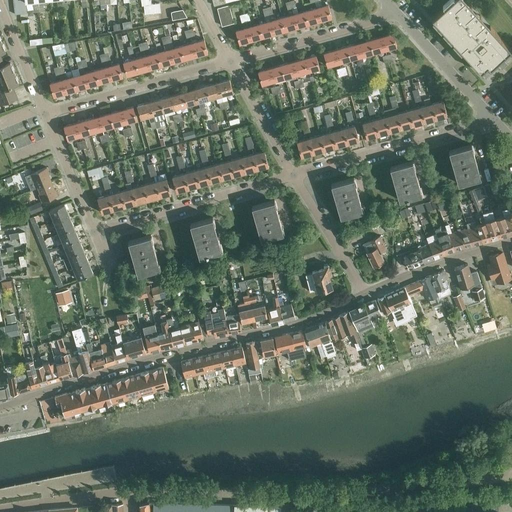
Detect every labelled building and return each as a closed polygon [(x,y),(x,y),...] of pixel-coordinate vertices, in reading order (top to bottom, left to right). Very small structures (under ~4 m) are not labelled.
[(33,11),(38,11),(37,0),(24,0),(25,2),(32,1),(33,11)] [(140,0),(141,6),(143,5),(144,14),(160,12),(159,3),(150,4),(150,1),(148,1),(147,0),(140,0)] [(262,36),(273,33),(264,0),(262,0),(260,1),(266,22),(259,24),(262,36)] [(285,30),(281,17),(275,19),(271,6),(267,7),(265,0),(264,0),(273,33),(285,30)] [(285,30),(296,27),(289,0),(285,2),(289,15),(281,17),(285,30)] [(308,24),(304,11),(294,14),(292,8),(296,7),(294,0),(290,0),(289,0),(296,27),(308,24)] [(454,41),(463,50),(462,51),(482,73),(483,72),(482,70),(487,65),(490,68),(496,62),(498,64),(499,63),(497,61),(510,50),(511,52),(511,51),(511,50),(490,26),(489,26),(489,27),(488,28),(468,6),(469,5),(470,6),(471,5),(470,4),(469,4),(465,0),(447,0),(442,5),(443,7),(432,18),(433,19),(434,19),(442,28),(442,29),(443,30),(444,30),(453,39),(452,40),(453,41),(454,41)] [(181,2),(172,5),(175,13),(184,9),(181,2)] [(217,8),(221,26),(233,23),(228,5),(217,8)] [(316,8),(319,20),(331,17),(328,5),(316,8)] [(308,24),(319,20),(316,8),(304,11),(308,24)] [(251,39),(262,36),(259,24),(247,27),(251,39)] [(184,59),(180,46),(174,48),(168,27),(163,28),(165,36),(173,62),(184,59)] [(239,43),(251,39),(247,27),(235,30),(239,43)] [(192,43),(195,56),(207,52),(204,39),(197,41),(193,28),(188,29),(191,36),(193,42),(192,43)] [(41,34),(42,44),(43,44),(42,43),(51,42),(50,36),(42,37),(41,33),(41,34)] [(380,36),(384,49),(396,46),(392,33),(380,36)] [(29,46),(42,44),(41,34),(37,34),(37,37),(28,38),(29,46)] [(161,65),(173,62),(165,36),(161,37),(165,50),(158,52),(161,65)] [(373,52),(384,49),(380,36),(369,40),(373,52)] [(63,43),(65,48),(65,47),(67,52),(77,48),(76,40),(63,43)] [(375,56),(373,52),(369,40),(358,43),(361,56),(362,55),(363,61),(365,69),(370,67),(368,58),(375,56)] [(184,59),(195,56),(192,43),(180,46),(184,59)] [(350,59),(361,56),(358,43),(346,46),(350,59)] [(107,67),(110,80),(122,76),(119,63),(112,65),(107,46),(103,47),(104,53),(106,61),(108,66),(107,67)] [(338,62),(350,59),(346,46),(335,49),(338,62)] [(327,65),(338,62),(335,49),(323,53),(327,65)] [(150,68),(161,65),(158,52),(146,55),(150,68)] [(76,89),(73,76),(67,78),(65,71),(64,72),(61,61),(59,62),(57,54),(55,55),(58,66),(60,73),(61,79),(65,92),(76,89)] [(138,72),(150,68),(146,55),(135,59),(138,72)] [(304,58),(307,71),(319,67),(316,55),(304,58)] [(296,74),(307,71),(304,58),(292,61),(296,74)] [(0,78),(14,73),(10,63),(4,65),(1,59),(0,59),(0,78)] [(126,75),(138,72),(135,59),(123,62),(126,75)] [(71,70),(73,76),(76,89),(88,86),(84,73),(83,68),(80,60),(76,61),(78,68),(71,70)] [(285,77),(296,74),(292,61),(281,64),(285,77)] [(273,80),(285,77),(281,64),(270,68),(273,80)] [(99,83),(110,80),(107,67),(95,70),(99,83)] [(261,84),(273,80),(270,68),(258,71),(261,84)] [(88,86),(99,83),(95,70),(84,73),(88,86)] [(14,73),(0,78),(0,104),(17,97),(13,85),(18,83),(14,73)] [(53,96),(65,92),(61,79),(50,83),(53,96)] [(217,83),(221,95),(233,92),(229,79),(217,83)] [(221,95),(217,83),(206,86),(209,98),(215,97),(217,103),(218,102),(220,109),(224,108),(222,100),(221,95)] [(440,86),(439,86),(438,83),(433,84),(434,87),(433,88),(435,96),(442,94),(440,86)] [(204,100),(209,98),(206,86),(194,89),(198,102),(200,107),(199,107),(201,115),(206,113),(204,106),(206,106),(204,100)] [(186,105),(198,102),(194,89),(183,92),(186,105)] [(175,108),(186,105),(183,92),(171,96),(175,108)] [(163,111),(175,108),(171,96),(160,99),(163,111)] [(368,109),(374,107),(372,101),(370,102),(369,98),(366,99),(366,101),(368,109)] [(157,113),(163,111),(160,99),(148,102),(156,128),(161,126),(157,113)] [(397,114),(397,113),(395,107),(398,106),(397,100),(391,102),(392,107),(384,110),(389,132),(401,129),(397,114)] [(431,104),(435,119),(447,116),(442,101),(431,104)] [(152,129),(156,128),(148,102),(137,105),(140,118),(148,116),(152,129)] [(326,106),(328,111),(337,108),(336,103),(326,106)] [(313,106),(315,112),(322,110),(321,104),(313,106)] [(423,123),(435,119),(431,104),(419,107),(423,123)] [(122,110),(125,122),(137,119),(133,106),(122,110)] [(412,126),(423,123),(419,107),(408,110),(412,126)] [(287,113),(289,119),(302,116),(300,109),(287,113)] [(389,132),(384,110),(383,109),(378,110),(380,118),(374,120),(378,135),(389,132)] [(114,125),(125,122),(122,110),(110,113),(114,125)] [(401,129),(412,126),(408,110),(397,113),(397,114),(401,129)] [(116,131),(114,125),(110,113),(99,116),(102,129),(106,142),(106,141),(111,160),(117,158),(112,139),(110,140),(108,133),(116,131)] [(342,129),(347,144),(358,141),(354,126),(358,125),(356,118),(353,118),(352,114),(346,115),(347,121),(348,120),(350,127),(342,129)] [(102,143),(106,142),(102,129),(99,116),(87,119),(91,132),(102,129),(103,134),(100,135),(102,143)] [(79,135),(91,132),(87,119),(76,122),(79,135)] [(304,133),(307,132),(303,120),(297,122),(300,132),(303,131),(304,133)] [(366,139),(378,135),(374,120),(362,123),(366,139)] [(68,138),(79,135),(76,122),(64,126),(68,138)] [(335,147),(347,144),(342,129),(331,132),(335,147)] [(324,150),(335,147),(331,132),(320,135),(324,150)] [(313,154),(324,150),(320,135),(308,138),(313,154)] [(301,157),(313,154),(308,138),(297,142),(301,157)] [(136,148),(139,157),(148,153),(145,144),(136,148)] [(476,158),(475,158),(471,144),(449,150),(458,183),(481,177),(477,164),(478,164),(476,158)] [(252,154),(256,169),(268,166),(264,150),(252,154)] [(86,167),(99,165),(96,153),(84,155),(86,167)] [(245,172),(256,169),(252,154),(241,157),(245,172)] [(234,176),(245,172),(241,157),(229,160),(234,176)] [(222,179),(234,176),(229,160),(218,163),(222,179)] [(418,175),(416,175),(412,161),(390,167),(400,200),(406,198),(406,199),(410,198),(409,197),(421,193),(418,180),(419,180),(418,175)] [(211,182),(222,179),(218,163),(207,166),(211,182)] [(200,185),(211,182),(207,166),(195,170),(200,185)] [(38,187),(51,181),(48,173),(49,173),(47,167),(30,173),(34,182),(35,181),(38,187)] [(188,188),(200,185),(195,170),(184,173),(188,188)] [(176,192),(188,188),(184,173),(172,176),(176,192)] [(358,191),(357,191),(353,177),(331,184),(340,216),(363,210),(359,197),(360,196),(358,191)] [(154,181),(158,197),(170,193),(166,178),(154,181)] [(491,183),(495,193),(496,194),(505,190),(502,180),(491,183)] [(51,181),(38,187),(40,192),(38,193),(42,202),(58,195),(56,188),(55,189),(51,181)] [(147,200),(158,197),(154,181),(143,184),(147,200)] [(487,196),(495,193),(491,183),(484,185),(487,196)] [(136,203),(147,200),(143,184),(131,187),(136,203)] [(501,237),(494,219),(489,220),(487,215),(485,216),(482,209),(483,208),(480,199),(486,197),(482,185),(473,188),(483,216),(492,240),(501,237)] [(124,206),(136,203),(131,187),(120,191),(124,206)] [(483,216),(473,188),(473,187),(468,188),(477,211),(478,210),(481,216),(478,217),(480,222),(482,221),(482,223),(479,224),(478,222),(476,222),(475,220),(474,221),(483,242),(492,240),(483,216)] [(113,209),(124,206),(120,191),(109,194),(113,209)] [(101,213),(113,209),(109,194),(97,197),(101,213)] [(425,202),(428,211),(439,207),(436,198),(425,202)] [(279,213),(278,214),(274,200),(251,206),(261,239),(283,232),(279,219),(281,218),(279,213)] [(28,207),(31,214),(43,209),(40,201),(28,207)] [(414,211),(416,218),(419,216),(418,213),(425,211),(422,202),(415,205),(417,210),(414,211)] [(54,221),(69,215),(64,203),(49,209),(54,221)] [(396,212),(398,219),(406,216),(404,209),(396,212)] [(34,229),(45,225),(44,222),(38,224),(34,215),(29,217),(34,229)] [(58,232),(74,226),(69,215),(54,221),(58,232)] [(464,248),(458,231),(452,233),(446,216),(442,217),(446,229),(448,234),(454,250),(464,248)] [(501,237),(511,234),(504,216),(494,219),(501,237)] [(217,231),(216,231),(212,217),(189,224),(199,256),(206,254),(206,255),(209,254),(209,253),(221,250),(217,236),(219,236),(217,231)] [(473,245),(483,242),(474,221),(466,223),(467,226),(467,228),(473,245)] [(39,241),(44,239),(39,227),(45,225),(34,229),(39,241)] [(63,244),(79,238),(74,226),(58,232),(63,244)] [(448,234),(446,229),(441,231),(440,228),(435,230),(438,238),(437,238),(444,254),(454,250),(448,234)] [(464,248),(473,245),(467,228),(460,230),(459,228),(457,229),(458,231),(464,248)] [(155,248),(154,249),(150,235),(128,241),(138,273),(159,267),(156,254),(157,253),(155,248)] [(367,252),(374,267),(384,261),(380,252),(386,248),(380,235),(362,243),(367,251),(366,251),(367,252)] [(68,256),(83,249),(79,238),(63,244),(68,256)] [(428,243),(428,244),(434,258),(444,254),(437,238),(436,239),(428,243)] [(44,252),(49,250),(44,239),(39,241),(44,252)] [(424,262),(434,258),(428,244),(418,248),(419,249),(424,262)] [(73,267),(88,261),(83,249),(68,256),(73,267)] [(408,268),(424,262),(419,249),(404,255),(408,268)] [(48,264),(53,262),(49,250),(44,252),(48,264)] [(497,282),(510,277),(502,252),(489,256),(491,263),(487,264),(491,278),(495,276),(497,282)] [(88,261),(73,267),(78,279),(93,272),(88,261)] [(300,261),(291,265),(289,266),(293,274),(304,269),(300,261)] [(53,275),(58,273),(53,262),(48,264),(53,275)] [(467,263),(454,267),(461,288),(470,285),(474,299),(484,296),(476,270),(470,272),(467,263)] [(330,268),(329,268),(328,265),(323,266),(324,268),(311,271),(312,272),(305,275),(309,290),(311,290),(316,288),(317,292),(318,291),(319,292),(320,293),(324,292),(324,291),(324,290),(332,287),(329,276),(332,275),(330,268)] [(272,273),(273,278),(274,278),(275,283),(278,282),(277,278),(283,275),(284,278),(288,276),(285,267),(273,273),(272,273)] [(436,291),(439,297),(450,292),(445,280),(447,278),(444,270),(430,276),(436,291)] [(58,273),(53,275),(58,287),(63,285),(58,273)] [(174,279),(175,284),(191,280),(189,275),(174,279)] [(441,304),(439,297),(436,291),(430,276),(404,286),(408,295),(423,288),(428,299),(429,298),(433,307),(441,304)] [(158,286),(161,298),(167,296),(164,284),(158,286)] [(155,299),(161,298),(158,286),(151,287),(155,299)] [(416,315),(408,295),(404,286),(384,295),(377,298),(383,314),(391,310),(394,317),(393,317),(396,325),(411,319),(410,318),(416,315)] [(460,293),(453,296),(459,310),(466,307),(460,293)] [(248,297),(254,319),(266,316),(263,305),(257,307),(255,295),(248,297)] [(271,325),(283,321),(278,304),(279,304),(277,296),(272,297),(274,308),(267,310),(271,325)] [(278,304),(283,321),(294,318),(290,303),(283,305),(282,300),(279,301),(278,296),(277,296),(279,304),(278,304)] [(241,322),(254,319),(248,297),(243,298),(246,309),(239,311),(241,322)] [(347,312),(358,340),(359,340),(361,347),(365,357),(375,354),(371,343),(366,345),(361,332),(374,326),(370,318),(378,315),(380,314),(374,299),(349,310),(347,312)] [(223,307),(217,308),(219,319),(213,321),(211,310),(204,311),(205,326),(213,324),(215,335),(228,333),(225,317),(223,307)] [(136,318),(129,317),(129,311),(120,310),(118,330),(135,331),(136,318)] [(5,314),(7,323),(16,321),(14,312),(5,314)] [(354,342),(358,340),(347,312),(339,315),(346,334),(351,333),(352,337),(354,342)] [(173,346),(166,318),(165,315),(163,316),(163,318),(160,319),(161,321),(160,321),(163,332),(157,333),(161,349),(173,346)] [(185,343),(180,325),(177,315),(166,318),(173,346),(185,343)] [(225,317),(228,333),(241,331),(238,315),(225,317)] [(338,337),(346,334),(339,315),(331,318),(338,337)] [(106,322),(104,322),(104,317),(96,319),(97,324),(100,323),(103,333),(108,332),(106,322)] [(331,341),(338,337),(331,318),(324,322),(315,325),(326,355),(326,354),(330,353),(328,347),(333,346),(331,341)] [(106,365),(101,348),(92,351),(92,349),(90,342),(85,320),(81,321),(82,323),(80,324),(85,341),(92,369),(106,365)] [(180,325),(185,343),(202,338),(198,320),(180,325)] [(4,326),(5,333),(18,330),(16,323),(4,326)] [(19,327),(23,343),(30,341),(26,325),(19,327)] [(321,357),(326,355),(315,325),(304,329),(306,333),(310,346),(317,344),(321,357)] [(161,349),(157,333),(156,331),(155,326),(151,327),(152,331),(154,331),(154,334),(148,335),(147,333),(144,333),(145,336),(149,352),(161,349)] [(306,345),(303,334),(302,330),(274,337),(278,352),(286,350),(289,360),(301,356),(298,347),(306,345)] [(111,344),(115,362),(127,358),(123,343),(120,333),(115,334),(117,342),(111,344)] [(123,342),(128,358),(146,353),(141,337),(123,342)] [(261,339),(265,355),(275,353),(272,337),(261,339)] [(258,357),(265,355),(261,339),(254,341),(258,357)] [(83,372),(92,369),(85,341),(80,342),(82,350),(77,351),(83,372)] [(260,366),(258,357),(254,341),(246,342),(250,360),(248,361),(250,368),(260,366)] [(115,362),(111,344),(110,342),(100,344),(101,348),(106,365),(115,362)] [(231,349),(235,365),(245,362),(242,346),(231,349)] [(36,373),(35,367),(29,347),(25,348),(28,356),(24,357),(25,361),(24,362),(28,374),(31,388),(40,385),(36,373)] [(83,372),(77,351),(72,353),(70,348),(66,349),(65,348),(66,352),(73,375),(83,372)] [(225,367),(235,365),(231,349),(221,351),(225,367)] [(215,369),(225,367),(221,351),(211,353),(215,369)] [(62,362),(57,364),(61,379),(73,375),(66,352),(59,354),(62,362)] [(205,372),(215,369),(211,353),(201,356),(205,372)] [(60,379),(56,364),(55,361),(50,363),(49,361),(48,361),(46,354),(40,356),(43,364),(48,383),(60,379)] [(195,374),(205,372),(201,356),(191,358),(195,374)] [(184,377),(195,374),(191,358),(180,361),(184,377)] [(40,385),(48,383),(43,364),(35,367),(36,373),(40,385)] [(18,392),(16,383),(14,375),(12,365),(5,367),(7,376),(6,377),(7,382),(10,394),(18,392)] [(153,387),(158,385),(159,388),(168,386),(163,366),(148,370),(153,387)] [(154,390),(153,387),(148,370),(134,374),(139,391),(144,389),(145,392),(154,390)] [(22,381),(16,383),(18,392),(31,388),(28,374),(20,376),(22,381)] [(140,394),(139,391),(134,374),(120,378),(125,395),(130,393),(131,396),(140,394)] [(126,398),(125,395),(120,378),(106,382),(111,399),(116,397),(117,400),(126,398)] [(10,394),(7,382),(0,382),(0,397),(10,395),(10,394)] [(112,401),(111,399),(106,382),(100,383),(90,385),(96,405),(96,403),(102,401),(103,403),(112,401)] [(88,408),(96,405),(90,385),(72,390),(77,408),(87,405),(88,408)] [(72,409),(77,408),(72,390),(54,396),(57,405),(61,404),(62,409),(64,415),(71,413),(73,412),(72,409)] [(139,504),(139,511),(149,511),(149,502),(139,504)] [(231,511),(232,504),(152,502),(152,511),(231,511)] [(112,504),(112,511),(122,511),(122,503),(112,504)]
